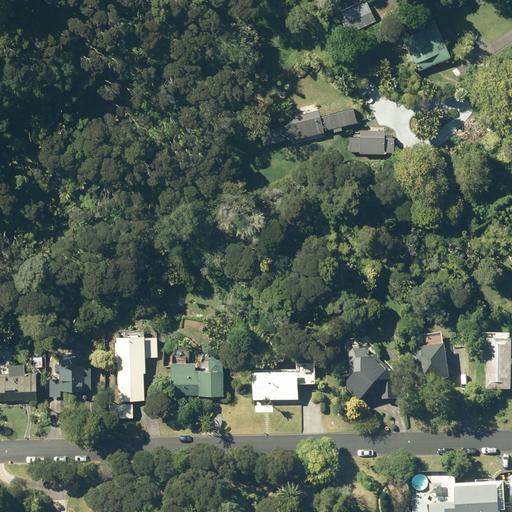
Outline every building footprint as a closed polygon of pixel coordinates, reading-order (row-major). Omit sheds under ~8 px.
[(416,62),(419,70),(451,56),(435,19),(402,33),(415,63),(416,62)] [(314,137),(337,155),(348,141),(342,136),(353,122),(353,115),(342,106),(343,103),(331,93),(315,114),(317,116),(312,123),(320,129),(314,137)] [(387,153),(387,151),(397,151),(397,135),(388,135),(388,130),(364,129),(363,135),(352,135),(351,151),(363,151),(363,152),(387,153)] [(116,336),(118,400),(144,398),(142,358),(158,357),(157,335),(144,336),(144,335),(116,336)] [(488,391),(511,390),(511,340),(488,340),(488,391)] [(345,386),(360,401),(373,389),(382,389),(382,400),(402,400),(401,380),(396,380),(396,376),(377,356),(371,356),(360,344),(350,353),(349,362),(356,369),(356,375),(345,386)] [(416,349),(422,390),(438,388),(437,381),(451,379),(446,345),(416,349)] [(57,354),(59,392),(91,391),(89,354),(57,354)] [(170,362),(170,395),(223,395),(222,357),(210,357),(210,370),(195,371),(196,362),(170,362)] [(0,400),(36,398),(36,371),(24,372),(24,375),(9,375),(9,373),(0,373),(0,400)] [(254,375),(254,402),(299,401),(299,374),(254,375)] [(114,404),(115,418),(133,418),(132,403),(114,404)] [(430,504),(430,511),(500,511),(499,482),(451,485),(452,503),(430,504)]
